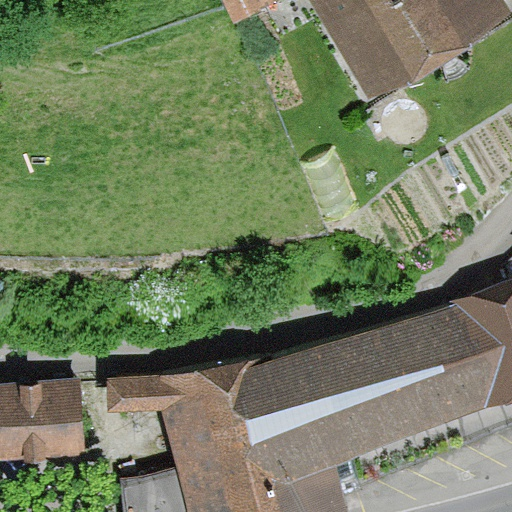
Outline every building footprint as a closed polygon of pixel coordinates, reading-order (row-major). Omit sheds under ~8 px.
[(228,0),(236,14),(262,0),(228,0)] [(474,0),(339,0),(376,60),(474,0)] [(511,277),(388,324),(415,405),(511,368),(511,277)] [(511,416),(511,368),(415,405),(388,324),(285,354),(110,381),(112,409),(161,407),(177,466),(189,511),(328,511),(347,507),(338,481),(511,416)] [(0,384),(0,445),(75,441),(71,380),(0,384)] [(189,511),(177,466),(123,480),(126,511),(189,511)]
